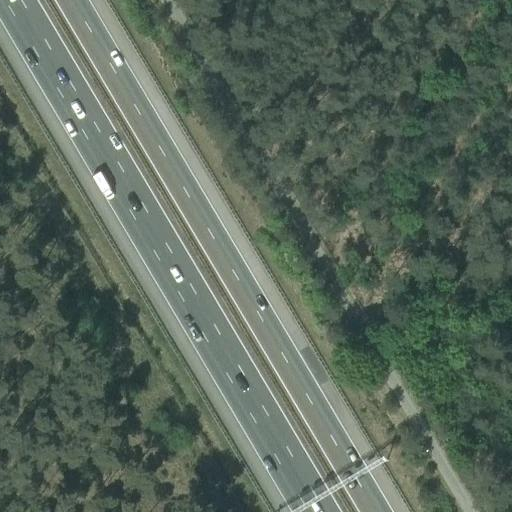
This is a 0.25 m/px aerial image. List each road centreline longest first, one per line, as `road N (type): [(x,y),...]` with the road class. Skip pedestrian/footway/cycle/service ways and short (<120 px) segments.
road 1 (motorway): [(375,511),(71,0)]
road 2 (motorway): [(11,0),(314,511)]
